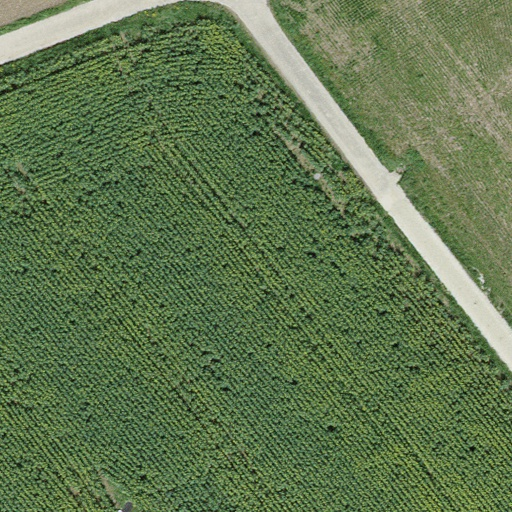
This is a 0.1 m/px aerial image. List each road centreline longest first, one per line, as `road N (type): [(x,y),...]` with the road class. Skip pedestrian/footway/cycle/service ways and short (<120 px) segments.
road 1 (track): [(511,343),(239,0)]
road 2 (track): [(0,48),(118,0)]
